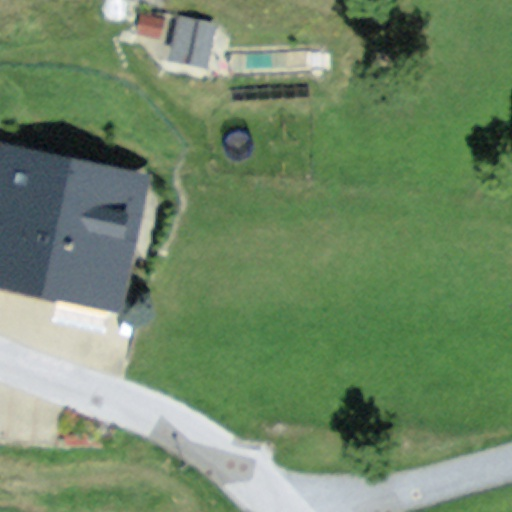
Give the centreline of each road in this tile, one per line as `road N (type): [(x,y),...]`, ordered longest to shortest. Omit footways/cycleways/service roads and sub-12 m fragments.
road 1 (residential): [(0,349),(193,438),(279,511)]
road 2 (residential): [(511,458),(348,511)]
